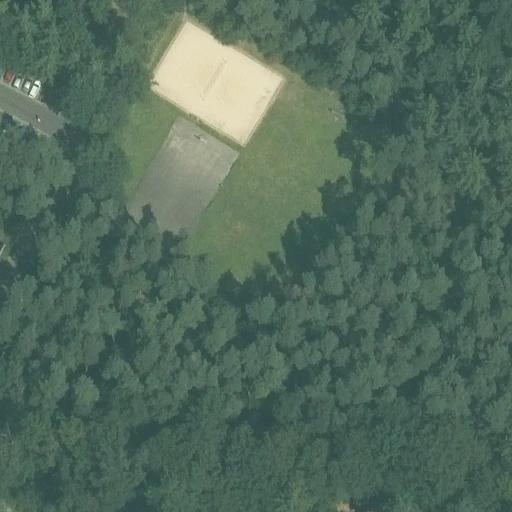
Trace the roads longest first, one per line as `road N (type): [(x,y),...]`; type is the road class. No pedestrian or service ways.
road 1 (track): [(511,457),(0,451)]
road 2 (unclassified): [(0,99),(71,137),(76,169),(10,284)]
